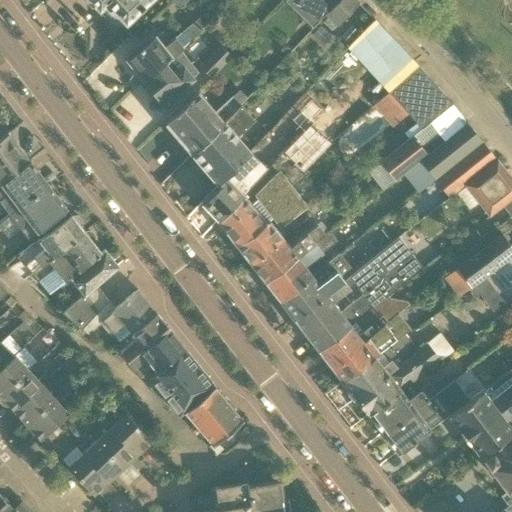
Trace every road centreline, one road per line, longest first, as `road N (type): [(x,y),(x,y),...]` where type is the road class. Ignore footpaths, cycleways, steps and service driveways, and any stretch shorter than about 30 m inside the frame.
road 1 (tertiary): [(296,418),(0,33)]
road 2 (residential): [(296,418),(211,476),(0,270)]
road 3 (residential): [(511,153),(373,0)]
